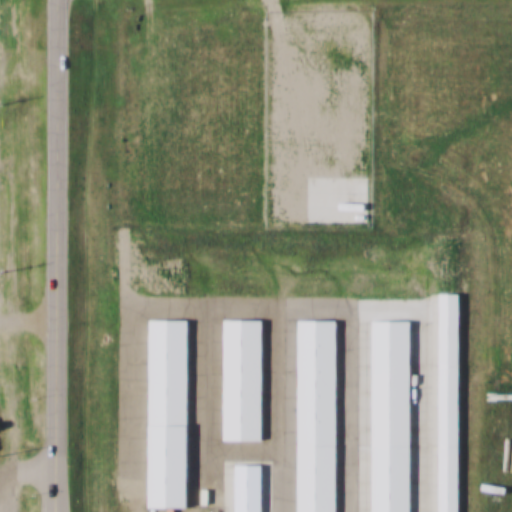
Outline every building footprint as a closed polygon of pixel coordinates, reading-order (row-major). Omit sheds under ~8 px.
[(441,511),(460,511),(461,293),(442,293),(441,511)] [(151,319),(152,507),(190,506),(190,319),(151,319)] [(225,319),(225,440),(264,440),(264,319),(225,319)] [(300,319),(300,511),(338,511),(338,319),(300,319)] [(412,511),(412,319),(374,319),(374,511),(412,511)] [(264,511),(264,464),(237,464),(237,511),(264,511)]
